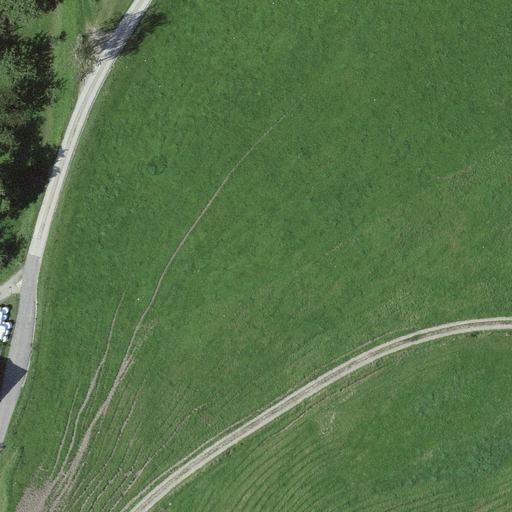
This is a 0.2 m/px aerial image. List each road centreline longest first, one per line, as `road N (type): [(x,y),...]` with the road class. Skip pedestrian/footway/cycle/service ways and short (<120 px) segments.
road 1 (unclassified): [(145,0),(108,59),(50,200),(0,435)]
road 2 (track): [(143,511),(252,431),(462,327),(511,330)]
